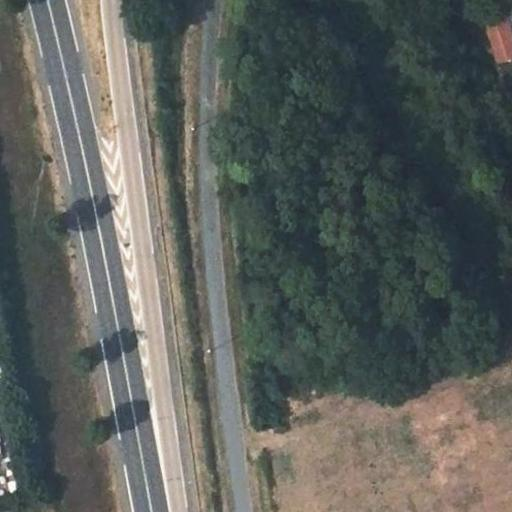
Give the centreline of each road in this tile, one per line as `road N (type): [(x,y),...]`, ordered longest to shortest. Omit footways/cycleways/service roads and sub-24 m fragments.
road 1 (primary): [(153,511),(45,0)]
road 2 (primary): [(184,511),(143,254),(117,0)]
road 3 (residential): [(211,0),(203,159),(239,511)]
